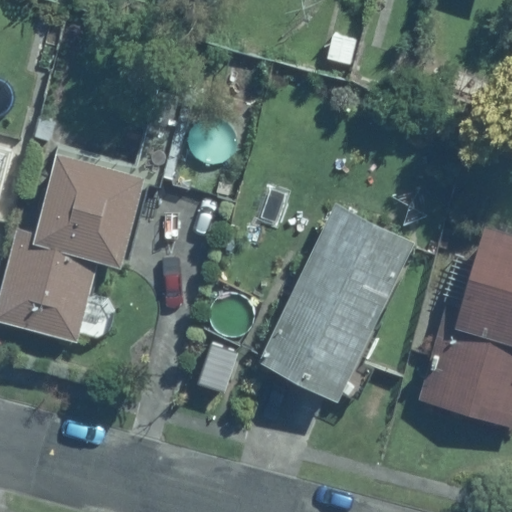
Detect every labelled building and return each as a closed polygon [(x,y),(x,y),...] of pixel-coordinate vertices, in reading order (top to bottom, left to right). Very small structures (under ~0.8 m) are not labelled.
[(201,84),(175,183),(235,199),(261,100),(201,84)] [(132,269),(156,178),(65,152),(43,236),(22,230),(0,311),(0,319),(94,345),(104,308),(89,304),(101,260),(132,269)] [(0,200),(11,156),(0,153),(0,200)] [(423,241),(340,201),(263,360),(347,400),(423,241)] [(511,232),(488,225),(458,332),(444,328),(423,401),(511,426),(511,232)]
